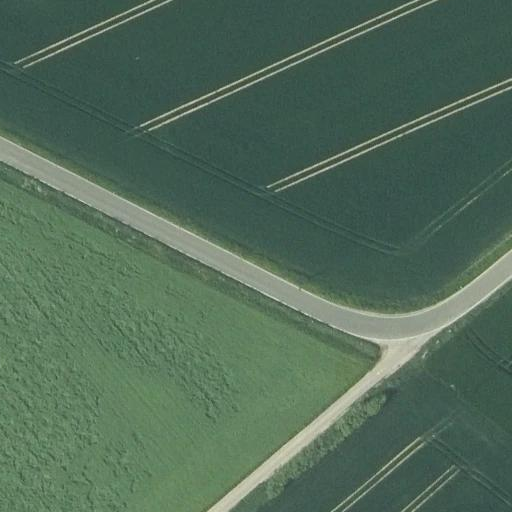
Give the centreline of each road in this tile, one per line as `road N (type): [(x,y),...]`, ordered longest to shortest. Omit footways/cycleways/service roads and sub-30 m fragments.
road 1 (secondary): [(511,265),(466,303),(414,323),(367,327),(0,150)]
road 2 (track): [(232,511),(413,355),(414,323)]
